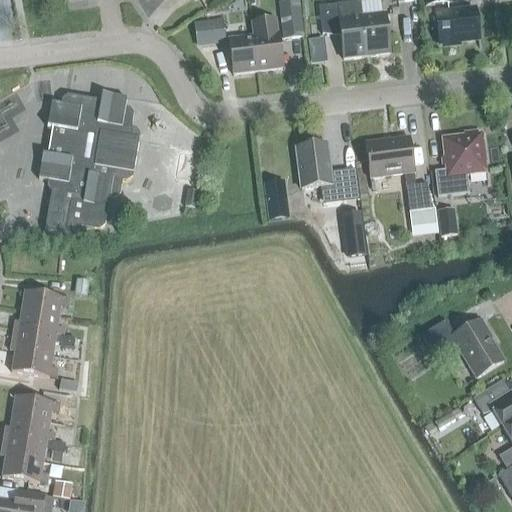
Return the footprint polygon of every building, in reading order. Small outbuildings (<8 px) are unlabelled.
[(302,38),(297,0),(286,0),(287,4),(277,5),(281,41),(302,38)] [(318,8),(321,36),(339,34),(342,61),(365,59),(360,18),(358,3),(318,8)] [(442,47),(458,45),(458,43),(478,41),(474,11),(434,16),(438,46),(442,45),(442,47)] [(365,59),(389,56),(384,15),(360,18),(365,59)] [(221,21),(193,25),(196,49),(224,46),(221,21)] [(281,71),(276,35),(275,21),(250,24),(252,38),(256,74),(281,71)] [(232,77),(256,74),(252,38),(228,41),(232,77)] [(46,157),(42,157),(37,181),(47,183),(46,187),(50,193),(43,233),(65,236),(66,233),(78,235),(79,229),(97,232),(103,228),(108,200),(113,201),(119,197),(121,183),(125,183),(131,179),(132,175),(138,136),(134,131),(130,130),(132,116),(128,110),(124,109),(125,100),(101,96),(99,103),(67,97),(61,101),(60,106),(51,104),(46,129),(50,130),(46,157)] [(25,103),(0,108),(0,138),(20,134),(15,113),(27,110),(25,103)] [(466,177),(485,175),(480,135),(441,140),(445,172),(433,173),(437,199),(468,195),(466,177)] [(369,181),(403,176),(410,233),(428,231),(428,236),(436,235),(430,186),(414,188),(408,139),(364,145),(369,181)] [(328,174),(325,146),(295,150),(300,192),(319,189),(321,201),(345,198),(342,173),(328,174)] [(186,192),(183,209),(193,210),(196,194),(186,192)] [(439,229),(451,228),(449,213),(437,215),(439,229)] [(342,222),(346,256),(361,254),(356,220),(342,222)] [(19,311),(57,317),(59,307),(66,308),(68,299),(60,298),(60,297),(23,291),(19,311)] [(56,328),(57,317),(19,311),(18,323),(13,322),(11,331),(61,339),(62,337),(63,329),(56,328)] [(475,381),(503,364),(490,341),(491,340),(480,322),(454,338),(445,323),(421,338),(435,362),(456,349),(475,381)] [(8,352),(13,352),(51,358),(53,342),(57,343),(60,347),(72,349),(74,339),(62,337),(61,339),(11,331),(8,352)] [(49,369),(51,358),(13,352),(10,373),(48,379),(48,378),(55,380),(57,370),(50,369),(49,369)] [(76,385),(59,382),(58,391),(75,394),(76,385)] [(502,429),(511,422),(511,393),(510,395),(503,382),(472,401),(482,417),(492,413),(502,429)] [(14,397),(11,417),(49,423),(50,413),(51,413),(57,414),(59,405),(52,403),(14,397)] [(47,433),(49,423),(11,417),(9,428),(4,428),(3,437),(52,445),(53,442),(54,435),(47,434),(47,433)] [(511,422),(502,429),(511,446),(511,450),(498,459),(506,471),(511,468),(511,422)] [(0,452),(0,457),(4,458),(42,464),(44,448),(48,448),(51,453),(63,455),(65,444),(53,442),(52,445),(3,437),(0,452)] [(40,474),(42,464),(4,458),(1,478),(39,484),(46,485),(47,476),(41,475),(41,474),(40,474)] [(511,469),(498,478),(511,501),(511,469)] [(41,511),(44,497),(15,493),(13,505),(0,502),(0,511),(41,511)]
